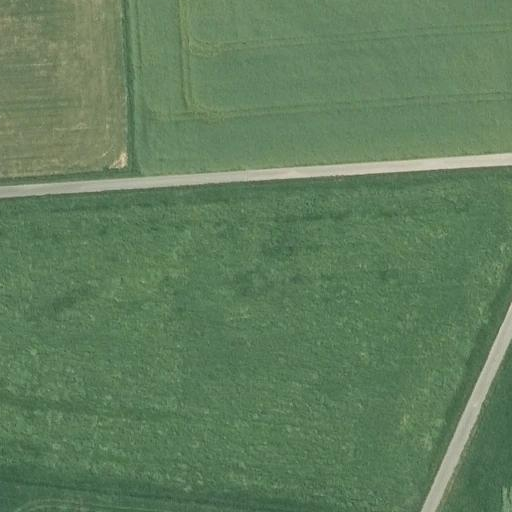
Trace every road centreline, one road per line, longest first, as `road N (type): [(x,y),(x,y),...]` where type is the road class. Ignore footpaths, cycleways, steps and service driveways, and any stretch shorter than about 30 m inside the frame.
road 1 (track): [(0,193),(511,161)]
road 2 (track): [(511,319),(426,511)]
